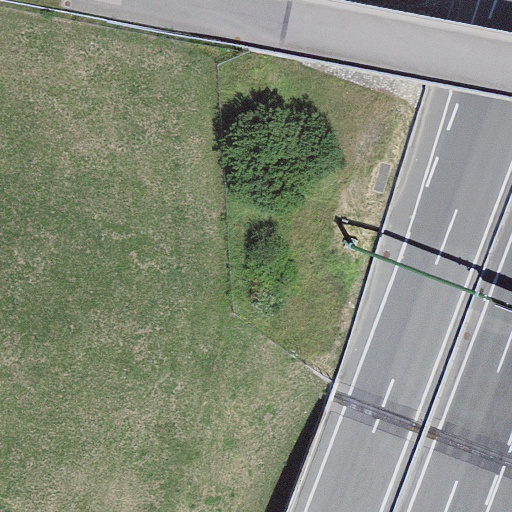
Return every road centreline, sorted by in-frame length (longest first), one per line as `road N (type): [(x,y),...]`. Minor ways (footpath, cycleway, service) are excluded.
road 1 (motorway): [(511,64),(343,511)]
road 2 (motorway): [(446,511),(511,337)]
